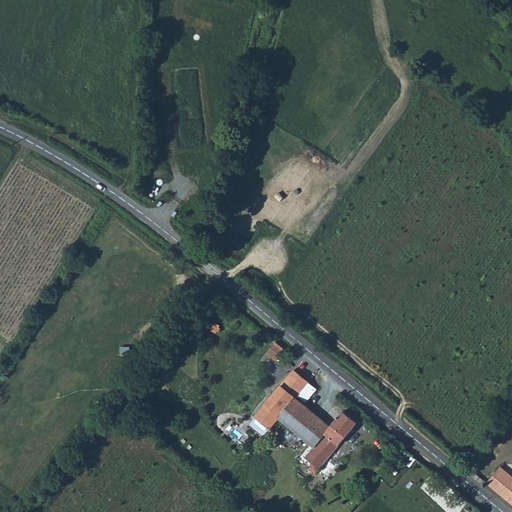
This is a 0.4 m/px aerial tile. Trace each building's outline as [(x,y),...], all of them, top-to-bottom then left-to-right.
[(279,362),(288,351),(277,343),(268,354),(279,362)] [(155,356),(144,370),(152,376),(163,362),(155,356)] [(317,390),(295,371),(256,416),(276,433),(284,423),(314,448),(305,458),(320,471),(359,426),(344,413),(331,428),(304,405),(317,390)] [(511,415),(484,451),(490,456),(507,436),(509,438),(511,433),(511,415)] [(511,475),(502,467),(488,484),(511,503),(511,475)]
